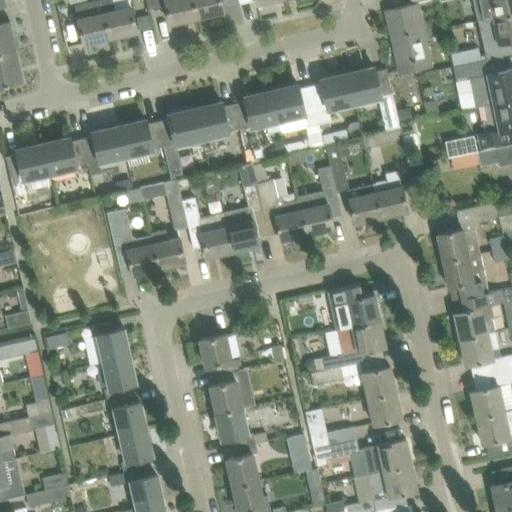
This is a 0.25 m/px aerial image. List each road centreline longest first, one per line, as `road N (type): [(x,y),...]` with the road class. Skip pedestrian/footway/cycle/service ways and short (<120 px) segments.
road 1 (residential): [(201,511),(161,323),(179,307),(378,261),(399,268)]
road 2 (residential): [(53,100),(334,35),(347,26),(353,0)]
road 3 (residential): [(458,511),(399,268)]
